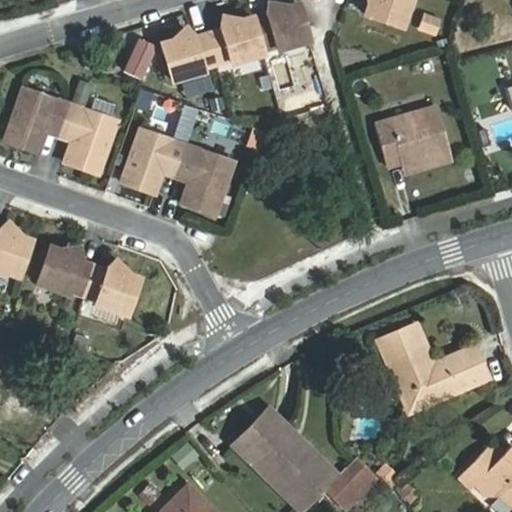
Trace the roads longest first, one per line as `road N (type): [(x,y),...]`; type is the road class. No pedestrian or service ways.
road 1 (residential): [(238,348),(177,228),(0,171)]
road 2 (secondary): [(238,348),(402,269),(495,240)]
road 3 (secondary): [(40,511),(144,415),(238,348)]
road 4 (residential): [(0,46),(160,0)]
